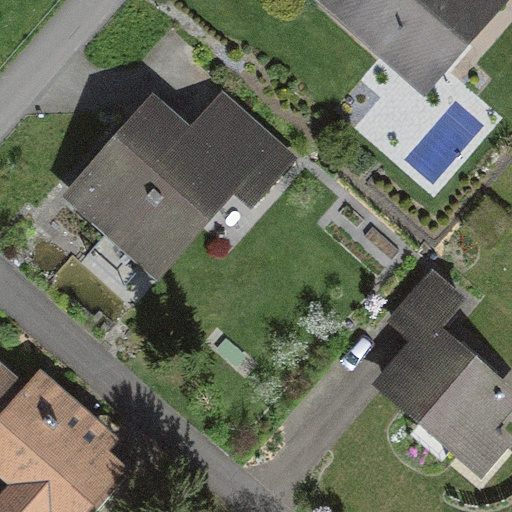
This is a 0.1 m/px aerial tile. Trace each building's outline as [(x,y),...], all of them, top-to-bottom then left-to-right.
[(490,0),(330,0),(423,80),(492,1),(490,0)] [(148,115),(74,201),(153,268),(220,191),(244,212),(285,165),(220,109),(186,148),(148,115)] [(419,349),(385,388),(467,460),(511,408),(511,397),(437,332),(460,307),(432,282),(393,326),(419,349)] [(0,424),(21,400),(0,381),(0,424)] [(21,400),(0,424),(0,476),(21,494),(5,511),(91,511),(120,478),(96,458),(108,444),(35,383),(21,400)]
